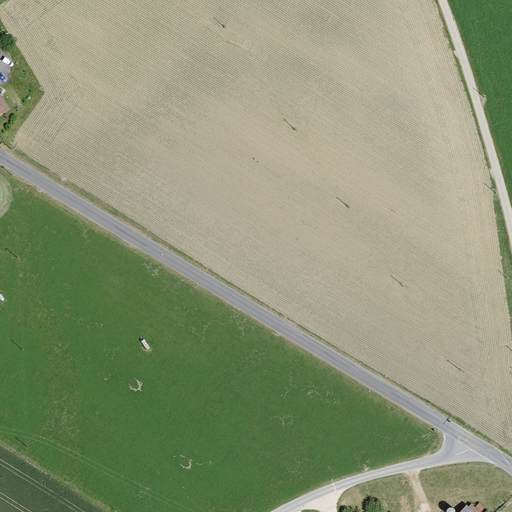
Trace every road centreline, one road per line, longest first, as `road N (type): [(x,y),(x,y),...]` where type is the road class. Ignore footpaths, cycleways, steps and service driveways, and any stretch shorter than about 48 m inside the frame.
road 1 (tertiary): [(0,157),(469,441)]
road 2 (unclassified): [(442,0),(511,229)]
road 3 (unclassified): [(281,511),(469,441)]
